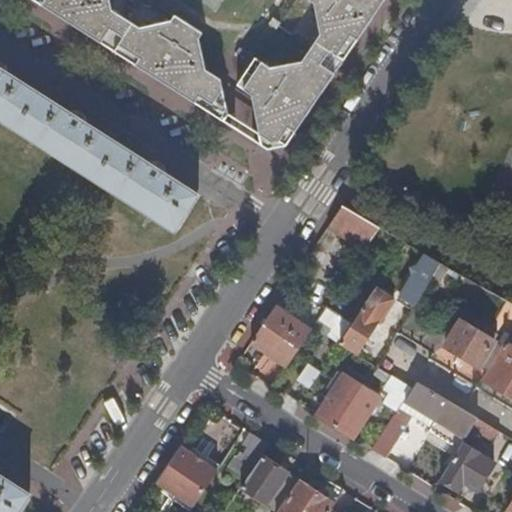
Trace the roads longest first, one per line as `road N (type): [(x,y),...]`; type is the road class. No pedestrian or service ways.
road 1 (residential): [(191,365),(443,0)]
road 2 (residential): [(191,365),(430,511)]
road 3 (residential): [(92,511),(191,365)]
